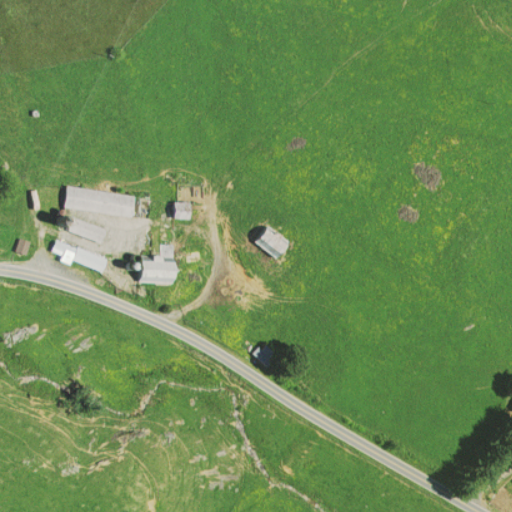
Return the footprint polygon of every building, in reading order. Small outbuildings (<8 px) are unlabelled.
[(63,205),(130,214),(132,194),(66,185),(63,205)] [(187,216),(172,216),(172,200),(187,201),(187,216)] [(65,224),(100,239),(104,229),(69,214),(65,224)] [(253,237),(273,254),(284,241),(264,224),(253,237)] [(18,236),(13,248),(24,252),(28,241),(18,236)] [(56,236),(105,256),(98,271),(50,251),(56,236)] [(169,279),(136,280),(135,258),(169,257),(169,279)] [(252,350),(266,363),(277,352),(268,343),(262,349),(257,344),(252,350)] [(501,407),(511,415),(511,394),(501,407)]
